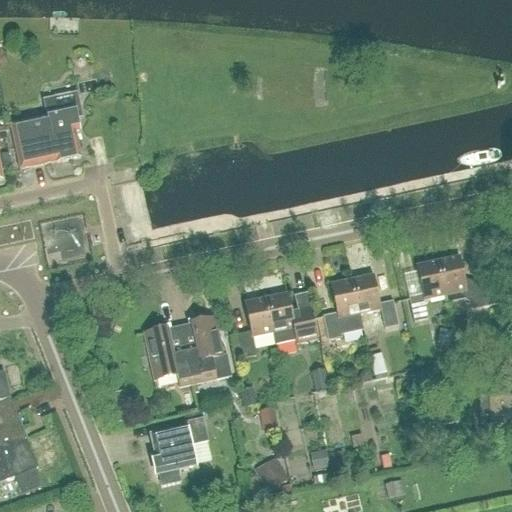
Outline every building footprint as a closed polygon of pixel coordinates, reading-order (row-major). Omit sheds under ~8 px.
[(6,108),(20,173),(81,160),(76,136),(81,135),(80,130),(79,122),(84,121),(78,94),(47,101),(6,108)] [(81,141),(84,159),(100,157),(97,139),(81,141)] [(459,261),(440,265),(448,300),(449,305),(464,302),(468,303),(470,313),(502,307),(497,282),(478,286),(464,283),(459,261)] [(408,301),(414,325),(428,323),(424,305),(448,300),(440,265),(416,270),(422,298),(408,301)] [(373,279),(352,284),(360,319),(381,315),(384,333),(398,329),(393,304),(380,308),(373,279)] [(360,319),(352,284),(330,288),(336,317),(323,320),(328,345),(342,341),(342,338),(363,333),(360,319)] [(287,298),(267,302),(275,338),(277,347),(295,344),(296,348),(318,343),(312,316),(293,321),(287,298)] [(253,343),(275,338),(267,302),(244,307),(250,336),(237,338),(242,363),(256,359),(253,343)] [(189,355),(195,384),(228,377),(225,359),(223,359),(215,321),(190,327),(196,353),(189,355)] [(169,332),(144,337),(154,383),(176,378),(178,390),(196,386),(195,384),(189,355),(174,358),(169,332)] [(371,358),(376,377),(388,375),(383,355),(371,358)] [(0,403),(11,401),(5,375),(0,375),(0,403)] [(511,399),(479,400),(479,428),(511,426),(511,399)] [(0,407),(0,485),(15,480),(22,498),(42,490),(35,472),(38,471),(10,403),(0,407)] [(151,459),(156,479),(159,479),(161,491),(180,487),(177,475),(198,470),(193,450),(207,447),(202,422),(184,426),(185,430),(150,438),(155,459),(151,459)]
